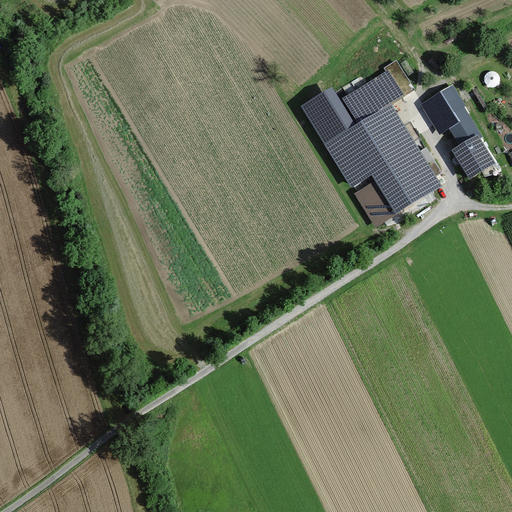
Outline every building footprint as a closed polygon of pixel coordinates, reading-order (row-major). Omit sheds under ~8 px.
[(398,60),(384,68),(402,98),(415,90),(398,60)] [(387,75),(344,100),(358,123),(400,98),(387,75)] [(459,145),(480,133),(451,87),(421,106),(439,134),(448,128),(459,145)] [(389,106),(328,144),(354,186),(372,175),(376,182),(356,195),(373,222),(436,183),(389,106)] [(476,135),(452,151),(470,179),(494,163),(476,135)]
